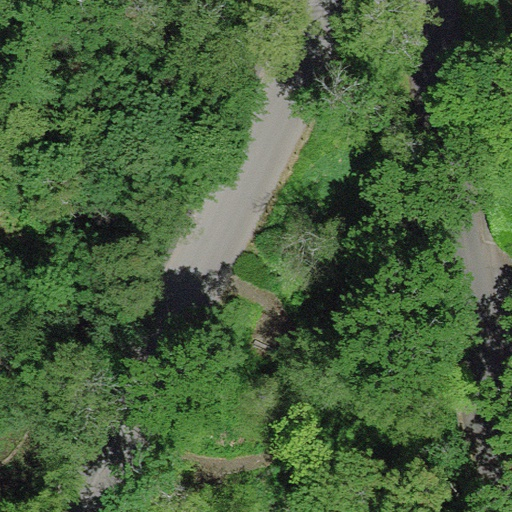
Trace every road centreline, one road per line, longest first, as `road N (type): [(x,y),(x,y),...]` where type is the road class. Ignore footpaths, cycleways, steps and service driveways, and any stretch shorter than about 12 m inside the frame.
road 1 (residential): [(329,0),(80,511)]
road 2 (residential): [(509,511),(428,36),(406,0)]
